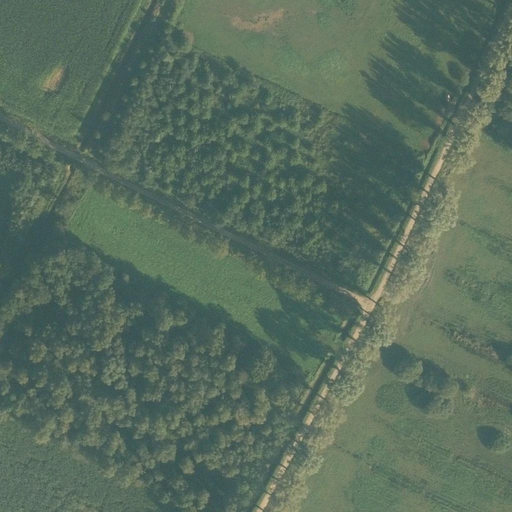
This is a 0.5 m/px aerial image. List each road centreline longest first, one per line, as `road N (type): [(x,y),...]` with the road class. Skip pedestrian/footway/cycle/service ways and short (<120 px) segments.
road 1 (track): [(371,309),(0,119)]
road 2 (track): [(261,511),(371,309)]
road 3 (track): [(371,309),(466,119)]
road 4 (track): [(85,164),(164,0)]
